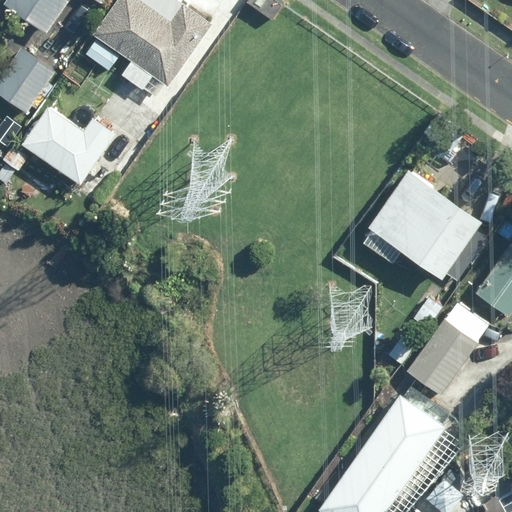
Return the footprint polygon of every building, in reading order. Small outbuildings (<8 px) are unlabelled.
[(103,0),(6,0),(4,3),(46,32),(68,0),(95,0),(101,4),(103,0)] [(184,0),(183,0),(114,0),(92,31),(168,87),(215,23),(184,0)] [(283,3),(278,0),(247,0),(246,1),(272,19),(283,3)] [(57,72),(21,47),(0,75),(0,94),(28,113),(57,72)] [(83,129),(47,103),(21,140),(81,184),(117,133),(93,115),(83,129)] [(26,123),(10,112),(0,125),(0,141),(8,147),(26,123)] [(482,217),(405,165),(366,224),(371,227),(362,241),(393,262),(401,249),(443,276),(482,217)] [(475,288),(509,313),(511,309),(511,240),(475,288)] [(441,392),(488,323),(456,301),(409,370),(441,392)] [(404,395),(399,392),(319,507),(325,511),(404,511),(459,434),(443,422),(451,411),(412,384),(404,395)] [(511,434),(474,433),(473,471),(510,473),(511,434)] [(511,511),(511,490),(499,498),(496,492),(457,511),(511,511)]
